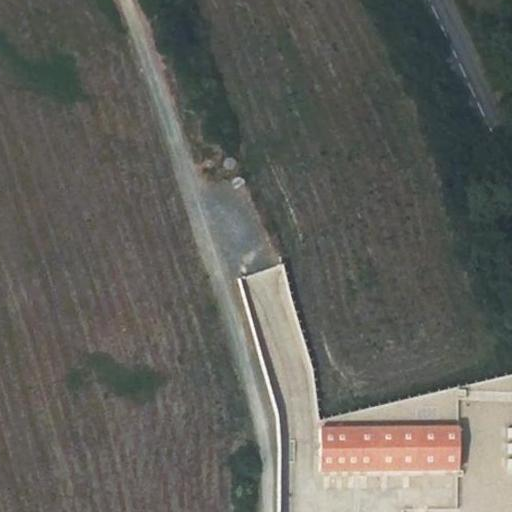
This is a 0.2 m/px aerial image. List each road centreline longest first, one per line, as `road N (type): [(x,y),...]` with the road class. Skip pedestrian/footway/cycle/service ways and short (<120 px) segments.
road 1 (track): [(266,511),(266,419),(124,0)]
road 2 (primary): [(434,0),(511,152)]
